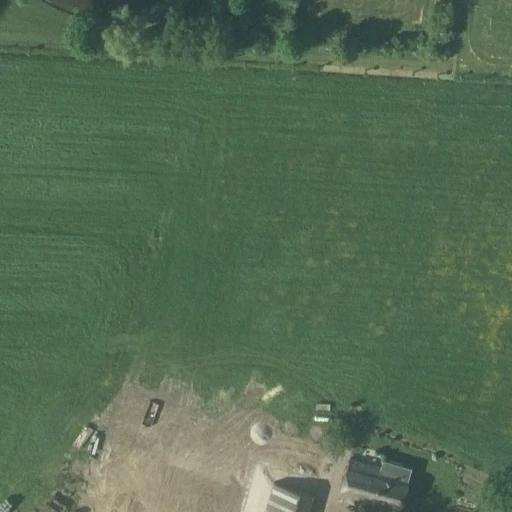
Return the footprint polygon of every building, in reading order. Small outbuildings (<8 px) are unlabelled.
[(266,436),(260,468),(310,477),(316,445),(266,436)] [(397,511),(410,468),(383,460),(381,468),(350,459),(340,495),(366,503),(397,511)] [(445,491),(467,505),(478,488),(456,473),(445,491)] [(236,509),(242,492),(198,478),(193,495),(205,499),(202,510),(208,511),(234,511),(236,509)] [(203,511),(143,489),(134,511),(203,511)] [(396,511),(397,511),(366,503),(362,511),(396,511)]
